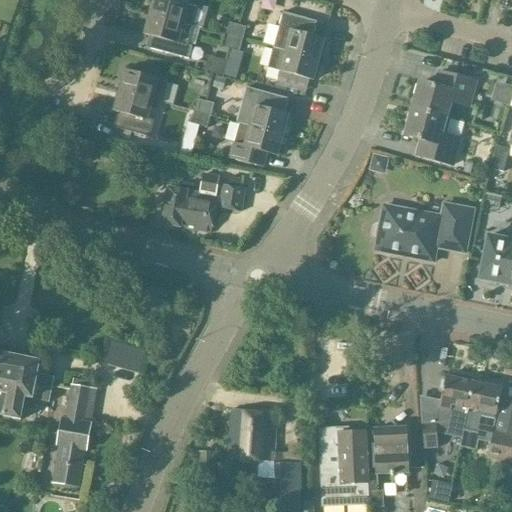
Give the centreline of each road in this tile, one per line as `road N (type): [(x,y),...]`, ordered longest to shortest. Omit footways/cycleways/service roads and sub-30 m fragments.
road 1 (residential): [(264,276),(358,116),(394,5)]
road 2 (tertiary): [(264,276),(132,241),(0,188)]
road 3 (residential): [(148,511),(176,432),(264,276)]
road 4 (tertiary): [(511,330),(264,276)]
road 5 (residential): [(511,40),(394,5)]
